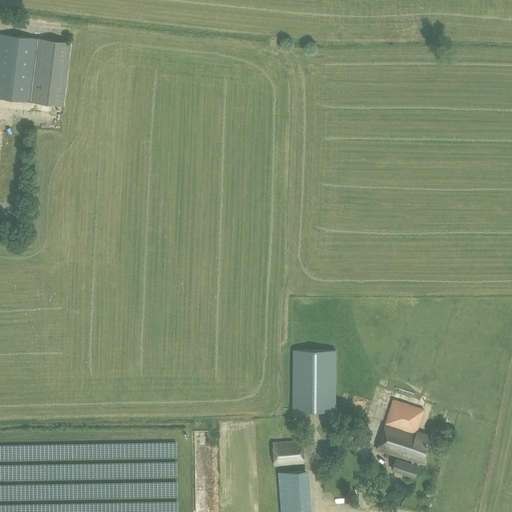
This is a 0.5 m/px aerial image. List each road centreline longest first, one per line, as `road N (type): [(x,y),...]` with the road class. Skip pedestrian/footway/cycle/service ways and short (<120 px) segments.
road 1 (track): [(281,419),(292,73),(273,50),(275,34)]
road 2 (track): [(273,50),(0,20)]
